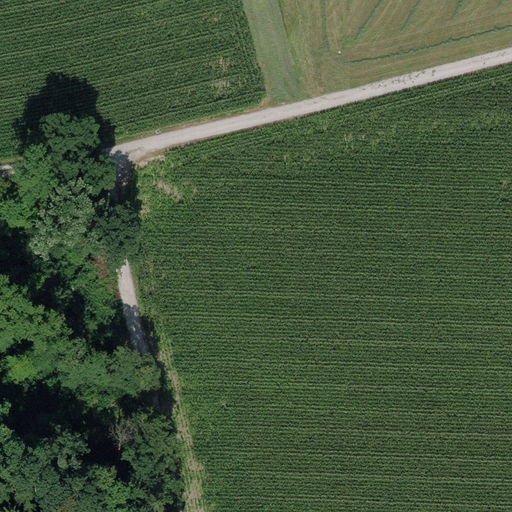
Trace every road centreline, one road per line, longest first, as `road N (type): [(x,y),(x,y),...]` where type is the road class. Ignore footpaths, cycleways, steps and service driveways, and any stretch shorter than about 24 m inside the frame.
road 1 (track): [(511,57),(104,159),(0,173)]
road 2 (track): [(104,159),(174,511)]
